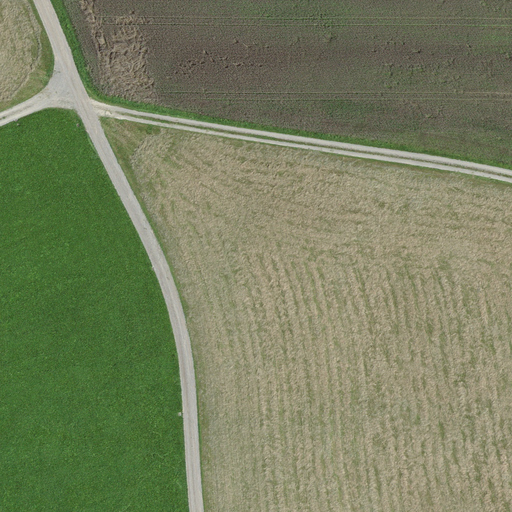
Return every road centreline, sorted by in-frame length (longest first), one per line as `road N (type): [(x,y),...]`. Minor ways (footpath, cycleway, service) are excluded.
road 1 (track): [(194,511),(176,316),(40,0)]
road 2 (track): [(511,203),(96,117)]
